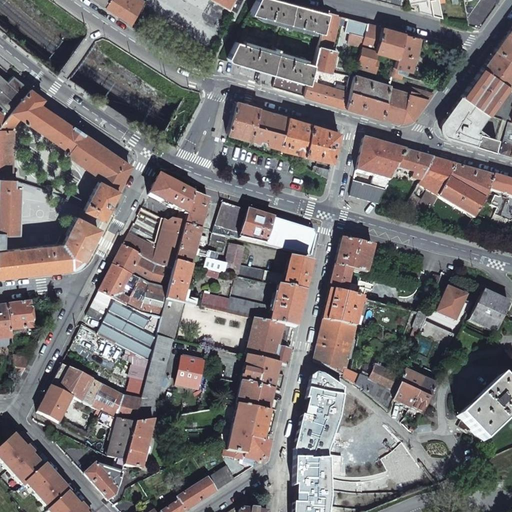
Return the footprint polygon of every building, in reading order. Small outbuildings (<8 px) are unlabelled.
[(105,0),(102,6),(124,20),(127,23),(140,0),(105,0)] [(241,0),(230,0),(226,8),(234,13),(241,0)] [(326,13),(278,0),(254,0),(248,13),(281,22),(280,27),(286,29),(287,24),(320,32),(326,13)] [(430,0),(418,2),(420,12),(432,15),(430,0)] [(437,0),(430,0),(432,15),(441,18),(438,3),(437,0)] [(479,0),(466,18),(467,25),(479,29),(499,0),(479,0)] [(320,32),(317,44),(330,47),(336,23),(338,16),(326,13),(320,32)] [(338,16),(336,23),(342,25),(344,18),(338,16)] [(357,21),(347,18),(344,32),(348,33),(363,37),(367,23),(357,21)] [(380,27),(367,23),(363,37),(361,46),(374,50),(380,27)] [(392,30),(380,27),(374,50),(396,57),(403,33),(392,30)] [(511,35),(507,32),(500,41),(494,50),(511,62),(511,35)] [(363,37),(348,33),(346,42),(361,46),(363,37)] [(411,35),(403,33),(396,57),(393,67),(398,68),(404,70),(409,71),(419,37),(411,35)] [(311,67),(312,64),(276,53),(277,51),(270,49),(270,52),(234,41),(226,57),(227,61),(266,72),(275,75),(306,84),(307,81),(311,67)] [(317,69),(327,72),(333,50),(317,46),(312,64),(311,67),(317,69)] [(374,50),(361,46),(357,61),(371,65),(375,52),(374,51),(374,50)] [(507,87),(511,79),(511,62),(494,50),(487,59),(480,68),(507,87)] [(307,81),(313,83),(317,69),(311,67),(307,81)] [(398,68),(393,67),(391,76),(400,78),(401,74),(397,73),(398,68)] [(502,94),(507,87),(480,68),(460,96),(486,115),(502,94)] [(0,106),(3,109),(11,113),(29,89),(12,75),(7,82),(0,75),(0,106)] [(303,96),(306,84),(275,75),(271,87),(303,96)] [(388,85),(353,75),(348,93),(344,108),(347,109),(378,118),(387,87),(388,85)] [(429,82),(412,77),(408,93),(427,98),(431,93),(427,91),(429,82)] [(340,107),(344,92),(313,83),(307,81),(306,84),(303,96),(340,107)] [(437,84),(429,82),(427,91),(431,93),(437,84)] [(408,93),(387,87),(378,118),(392,123),(399,124),(411,120),(420,107),(427,98),(408,93)] [(511,106),(511,90),(507,87),(502,94),(505,96),(502,100),(511,106)] [(29,89),(11,113),(65,150),(63,153),(99,177),(82,209),(101,219),(128,166),(76,130),(38,104),(42,99),(29,89)] [(477,128),(486,115),(460,96),(439,123),(444,137),(473,146),(477,133),(473,132),(477,128)] [(234,102),(225,133),(249,140),(257,108),(249,106),(234,102)] [(257,108),(249,140),(252,141),(258,143),(259,141),(264,143),(264,144),(278,148),(287,117),(275,114),(257,108)] [(0,126),(11,113),(3,109),(0,112),(0,126)] [(278,148),(277,149),(302,155),(310,124),(302,121),(287,117),(278,148)] [(510,156),(511,147),(511,122),(508,121),(499,153),(510,156)] [(310,124),(302,155),(331,162),(337,132),(328,129),(310,124)] [(488,136),(477,128),(473,132),(477,133),(488,136)] [(0,131),(0,180),(7,180),(7,166),(12,164),(12,131),(0,131)] [(488,136),(477,133),(473,146),(482,148),(492,151),(496,139),(488,136)] [(394,168),(403,151),(381,145),(361,139),(354,172),(372,177),(387,181),(394,168)] [(421,176),(430,159),(403,151),(394,168),(421,176)] [(446,180),(453,165),(443,163),(430,159),(421,176),(416,185),(426,191),(436,197),(446,180)] [(486,190),(491,177),(453,165),(446,180),(482,201),(482,200),(486,190)] [(317,167),(314,173),(327,179),(329,171),(317,167)] [(156,176),(147,195),(179,212),(176,220),(183,222),(191,194),(179,188),(156,176)] [(372,177),(369,187),(382,191),(387,181),(372,177)] [(511,198),(511,182),(491,177),(486,190),(501,195),(511,198)] [(7,180),(0,180),(0,276),(66,269),(68,269),(74,266),(77,264),(81,260),(84,255),(85,251),(97,228),(74,216),(60,243),(1,250),(2,237),(3,237),(3,233),(17,234),(18,188),(12,188),(12,180),(7,180)] [(467,227),(482,201),(446,180),(436,197),(454,208),(449,215),(467,227)] [(352,182),(348,197),(376,205),(382,191),(369,187),(352,182)] [(405,207),(427,214),(436,197),(426,191),(421,200),(412,195),(405,207)] [(183,222),(182,226),(199,230),(203,215),(207,199),(191,194),(183,222)] [(511,218),(511,198),(501,195),(500,198),(493,196),(488,205),(493,208),(491,212),(493,213),(492,215),(510,222),(511,218)] [(220,203),(213,226),(239,234),(246,211),(220,203)] [(270,218),(246,211),(239,234),(237,239),(263,245),(271,219),(270,218)] [(111,266),(147,284),(167,289),(173,263),(182,226),(183,222),(176,220),(171,218),(165,222),(163,220),(157,246),(156,249),(128,233),(111,266)] [(312,231),(271,219),(263,245),(310,256),(314,236),(312,231)] [(182,226),(173,263),(190,267),(194,251),(198,236),(199,230),(182,226)] [(211,234),(210,240),(223,243),(224,237),(211,234)] [(198,236),(194,251),(203,252),(206,239),(205,239),(198,236)] [(364,274),(371,246),(339,239),(333,262),(332,266),(349,270),(364,274)] [(226,263),(224,274),(235,277),(238,278),(241,265),(244,247),(229,244),(226,263)] [(205,262),(203,270),(207,271),(219,273),(224,274),(226,263),(212,261),(214,254),(206,252),(205,262)] [(285,275),(282,288),(302,292),(305,278),(308,264),(287,259),(285,275)] [(167,289),(164,300),(181,304),(190,267),(173,263),(167,289)] [(241,265),(238,278),(278,287),(282,288),(285,275),(241,265)] [(147,284),(111,266),(97,292),(112,300),(139,314),(159,319),(164,300),(167,289),(147,284)] [(343,295),(349,270),(332,266),(330,276),(327,291),(343,295)] [(407,284),(415,286),(420,272),(413,270),(407,284)] [(433,275),(427,289),(434,291),(440,277),(433,275)] [(274,301),(269,323),(281,326),(294,329),(298,310),(302,292),(282,288),(278,287),(274,301)] [(463,300),(464,296),(445,288),(435,313),(454,321),(455,317),(463,300)] [(365,303),(365,300),(343,295),(327,291),(324,306),(320,320),(321,320),(318,333),(316,343),(312,361),(313,362),(341,375),(342,370),(349,372),(354,353),(348,351),(359,302),(365,303)] [(112,300),(97,292),(93,300),(109,308),(112,300)] [(494,333),(508,304),(494,298),(480,292),(467,321),(494,333)] [(204,294),(201,308),(227,314),(230,300),(204,294)] [(230,300),(227,314),(252,320),(269,323),(274,301),(273,301),(271,307),(230,298),(230,300)] [(109,308),(93,300),(89,307),(105,315),(109,308)] [(101,323),(95,335),(149,362),(155,337),(159,319),(139,314),(112,300),(109,308),(105,315),(101,323)] [(159,319),(155,337),(171,341),(173,341),(182,305),(181,304),(164,300),(159,319)] [(464,321),(471,304),(463,300),(455,317),(464,321)] [(6,306),(9,331),(31,328),(28,303),(6,306)] [(0,345),(11,344),(9,331),(6,306),(0,306),(0,345)] [(105,315),(89,307),(85,315),(101,323),(105,315)] [(415,342),(425,315),(416,313),(411,328),(413,329),(409,340),(415,342)] [(252,320),(244,357),(278,365),(284,366),(285,367),(289,350),(276,347),(281,326),(269,323),(252,320)] [(425,324),(421,333),(446,344),(450,334),(425,324)] [(149,362),(148,362),(162,366),(165,366),(171,341),(155,337),(149,362)] [(12,356),(15,378),(19,379),(29,359),(12,356)] [(242,367),(239,382),(272,390),(273,388),(278,365),(244,357),(242,367)] [(179,359),(174,385),(203,391),(206,376),(199,374),(201,363),(179,359)] [(148,362),(140,399),(154,398),(162,366),(148,362)] [(90,380),(68,368),(60,364),(49,387),(57,391),(70,397),(79,402),(90,380)] [(400,378),(373,367),(368,379),(349,372),(342,370),(341,375),(340,377),(363,391),(387,412),(391,401),(400,378)] [(420,415),(434,385),(403,371),(400,378),(391,401),(394,402),(414,412),(420,415)] [(337,419),(342,390),(320,376),(314,373),(308,377),(303,400),(305,401),(302,416),(300,416),(297,428),(292,449),(291,487),(294,487),(294,503),(292,503),(291,511),(327,511),(329,500),(326,458),(327,452),(337,419)] [(481,443),(511,412),(511,393),(497,377),(456,417),(481,443)] [(90,380),(79,402),(100,412),(113,419),(116,419),(134,424),(138,409),(140,399),(122,396),(90,380)] [(239,382),(234,406),(267,413),(268,411),(272,390),(239,382)] [(49,387),(36,413),(57,423),(70,397),(57,391),(49,387)] [(234,406),(226,450),(244,452),(246,438),(261,442),(262,438),(267,413),(234,406)] [(138,409),(134,424),(152,420),(154,419),(151,409),(138,409)] [(100,412),(95,421),(111,429),(113,419),(100,412)] [(116,419),(106,456),(121,460),(125,461),(134,424),(116,419)] [(125,461),(123,466),(141,469),(152,420),(134,424),(125,461)] [(52,429),(46,434),(52,441),(60,434),(52,429)] [(11,436),(0,446),(0,463),(21,487),(23,485),(46,511),(44,511),(83,511),(77,506),(76,507),(65,495),(66,493),(41,466),(40,468),(28,456),(30,454),(24,448),(23,450),(11,436)] [(244,452),(242,458),(259,462),(265,459),(267,447),(268,443),(261,442),(246,438),(244,452)] [(223,450),(222,456),(239,459),(242,458),(244,452),(226,450),(223,450)] [(242,458),(241,464),(246,465),(249,469),(259,462),(242,458)] [(93,464),(82,474),(107,501),(114,496),(119,484),(122,473),(93,464)] [(224,466),(205,478),(213,492),(232,480),(224,466)] [(167,507),(159,511),(181,511),(213,492),(205,478),(175,498),(174,496),(164,503),(167,507)]
